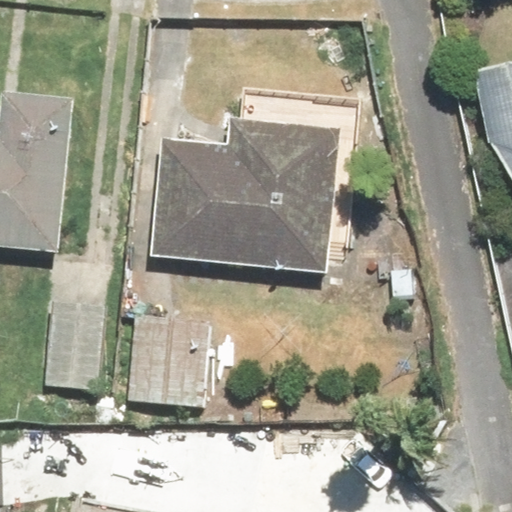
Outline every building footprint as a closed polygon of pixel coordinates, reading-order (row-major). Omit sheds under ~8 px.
[(511,61),(482,68),(498,145),(511,165),(511,61)] [(0,244),(67,250),(80,97),(8,91),(4,136),(0,135),(0,244)] [(167,133),(155,253),(338,272),(353,127),(239,115),(237,140),(167,133)] [(108,307),(54,303),(48,389),(101,393),(108,307)] [(211,325),(134,320),(128,418),(204,423),(211,325)]
